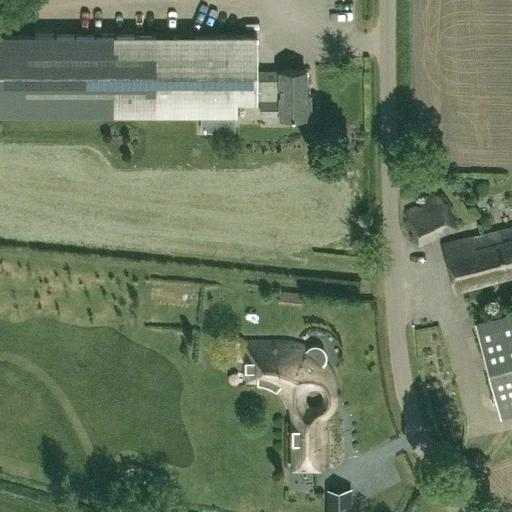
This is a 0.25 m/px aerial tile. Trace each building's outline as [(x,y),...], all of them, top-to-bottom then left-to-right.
[(305,69),(280,69),(280,70),(257,69),(256,33),(0,33),(0,114),(237,114),(237,101),(257,101),(257,100),(259,100),(259,115),(280,115),(280,114),(310,114),(310,93),(305,93),(305,69)] [(221,134),(229,161),(249,155),(240,128),(221,134)] [(405,211),(417,245),(456,227),(445,202),(437,197),(405,211)] [(511,225),(442,243),(454,292),(511,277),(511,225)] [(302,292),(279,290),(278,302),(301,305),(302,292)] [(511,308),(473,319),(499,415),(511,411),(511,308)] [(327,372),(321,362),(323,357),(322,352),(317,348),(312,347),(307,350),(294,345),(280,343),(245,343),(245,373),(252,373),(263,375),(274,380),(283,387),(290,395),(295,406),(294,406),(294,468),(321,468),(321,439),(324,437),(324,428),(321,426),(322,418),(325,410),(321,404),(320,405),(314,407),(308,405),(304,402),(302,396),(304,390),(309,385),(315,384),(321,387),(324,393),(324,394),(332,394),(331,383),(327,372)] [(326,490),(325,511),(351,511),(351,490),(326,490)]
